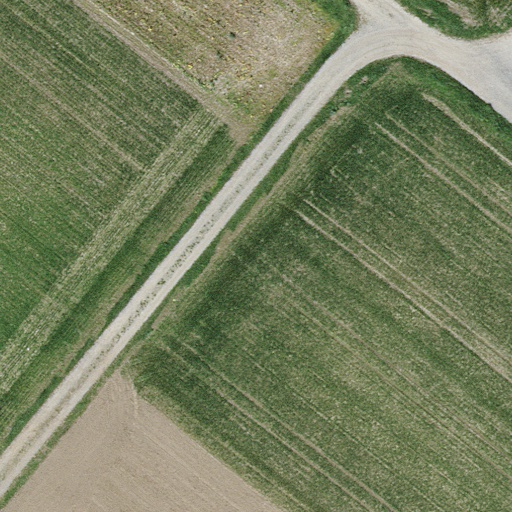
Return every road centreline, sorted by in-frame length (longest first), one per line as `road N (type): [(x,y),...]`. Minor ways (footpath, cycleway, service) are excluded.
road 1 (track): [(388,23),(0,489)]
road 2 (track): [(356,0),(511,117)]
